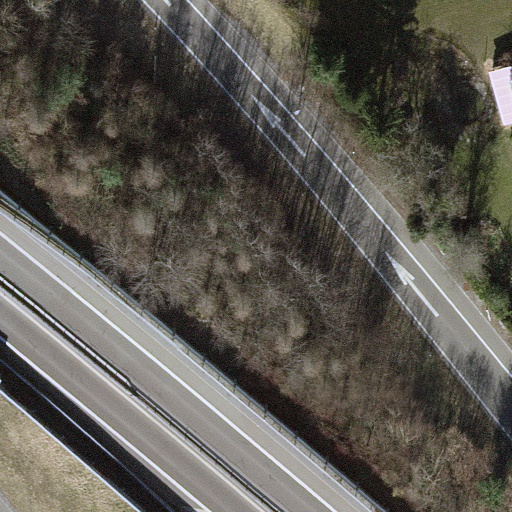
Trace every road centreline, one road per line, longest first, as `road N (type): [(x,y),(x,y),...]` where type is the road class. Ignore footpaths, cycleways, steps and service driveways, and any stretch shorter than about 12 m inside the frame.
road 1 (trunk): [(511,399),(167,0)]
road 2 (trunk): [(309,511),(0,253)]
road 3 (trunk): [(0,318),(232,511)]
